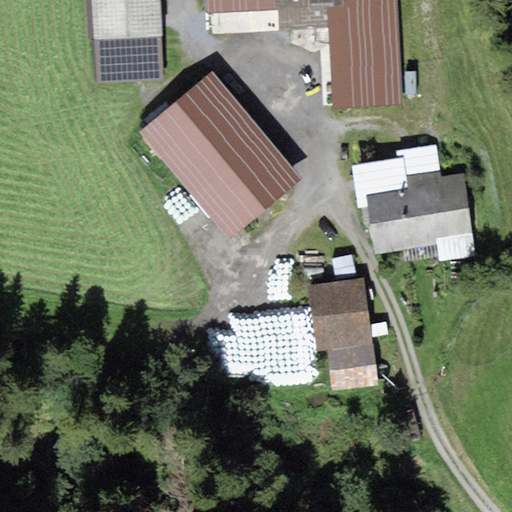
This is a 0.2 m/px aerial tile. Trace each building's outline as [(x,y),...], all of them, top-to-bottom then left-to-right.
[(158,0),(86,0),(88,39),(95,39),(98,83),(163,80),(158,0)] [(207,0),(208,14),(278,10),(280,32),(329,29),(334,109),(405,104),(398,0),(207,0)] [(302,180),(213,72),(140,132),(230,240),(302,180)] [(397,158),(351,164),(358,208),(368,206),(375,254),(436,245),(438,261),(476,255),(464,173),(442,176),(437,145),(396,151),(397,158)] [(365,278),(308,285),(316,352),(328,350),(333,391),(378,386),(365,278)]
